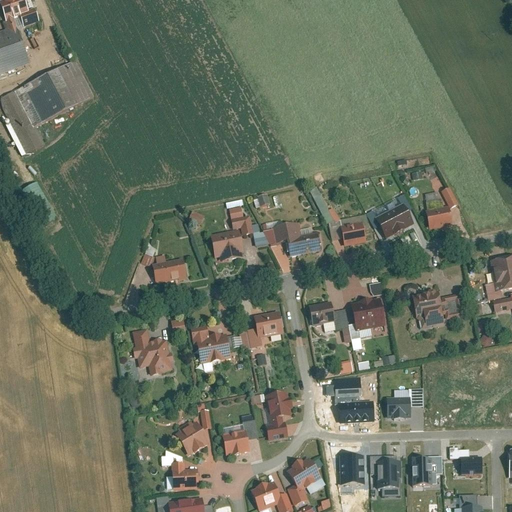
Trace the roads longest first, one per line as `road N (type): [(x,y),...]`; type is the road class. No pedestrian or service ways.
road 1 (residential): [(511,233),(285,276)]
road 2 (track): [(111,310),(80,311),(62,291),(0,175)]
road 3 (residential): [(308,425),(332,436),(495,434)]
road 4 (residential): [(285,276),(111,310)]
road 5 (residential): [(285,276),(308,425)]
road 6 (residential): [(308,425),(281,459),(231,478),(240,511)]
